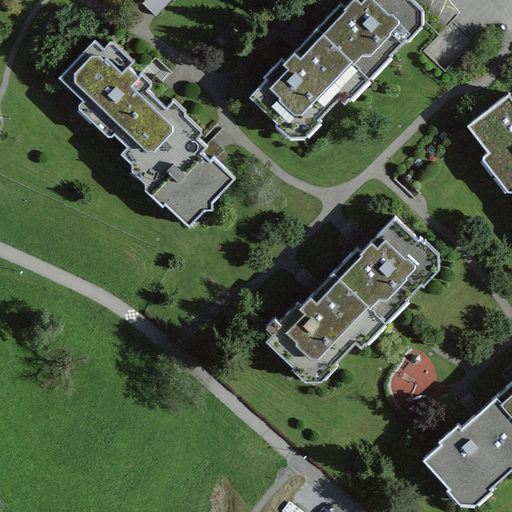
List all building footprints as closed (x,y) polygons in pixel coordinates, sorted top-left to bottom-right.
[(341,0),(318,25),(372,78),(424,24),(424,10),(413,0),(350,0),(347,3),(343,0),(341,0)] [(318,25),(286,58),(282,55),(263,75),(267,78),(250,96),(278,123),(276,124),(289,137),(307,137),(323,120),(321,119),(340,99),(347,105),(372,78),(318,25)] [(114,137),(127,149),(166,107),(149,91),(152,87),(152,83),(142,73),(139,76),(129,67),(134,63),(111,41),(104,48),(95,40),(58,79),(82,102),(78,106),(78,110),(108,138),(112,138),(114,137)] [(511,98),(508,93),(466,127),(487,153),(482,157),(482,161),(508,194),(511,194),(511,193),(511,98)] [(213,211),(212,204),(236,179),(215,159),(224,150),(212,138),(206,145),(199,139),(202,135),(202,132),(185,116),(186,113),(173,100),(166,107),(127,149),(120,155),(131,165),(131,172),(145,185),(145,192),(163,209),(165,206),(189,229),(206,211),(213,211)] [(333,268),(388,319),(422,283),(424,285),(441,267),(440,252),(420,234),(418,236),(395,215),(364,247),(358,242),(333,268)] [(266,326),(272,332),(266,339),(294,366),(292,368),(305,380),(322,379),(356,342),(362,347),(388,319),(333,268),(302,301),(299,298),(279,319),(276,316),(266,326)] [(511,379),(497,393),(511,409),(511,379)] [(438,439),(441,443),(424,458),(449,486),(447,488),(460,502),(477,503),(493,488),(492,486),(511,468),(511,409),(497,393),(462,424),(459,421),(438,439)]
